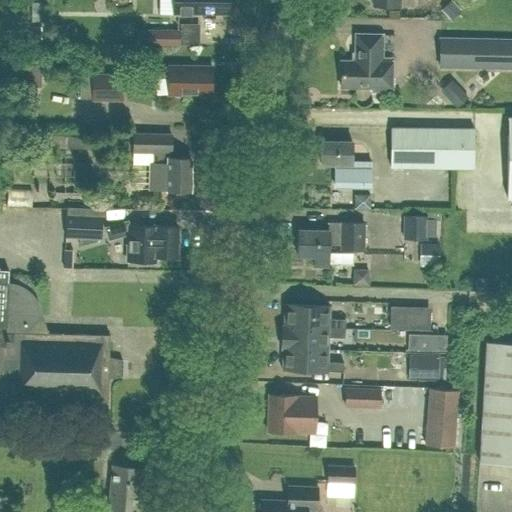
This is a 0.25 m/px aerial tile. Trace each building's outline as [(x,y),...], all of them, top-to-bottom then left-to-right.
[(195,14),(195,12),(226,12),(226,0),(171,0),(172,13),(195,14)] [(31,40),(40,41),(40,26),(31,26),(31,40)] [(152,30),(153,45),(180,46),(180,30),(152,30)] [(390,91),(391,58),(380,58),(381,34),(354,33),(353,60),(339,60),(339,86),(371,87),(370,90),(390,91)] [(511,38),(438,37),(437,67),(511,69),(511,38)] [(166,77),(166,94),(209,95),(210,65),(166,64),(166,66),(153,65),(153,77),(166,77)] [(90,73),(90,99),(121,100),(121,74),(90,73)] [(472,168),(473,128),(390,127),(390,166),(472,168)] [(151,165),(165,165),(165,190),(188,190),(188,158),(166,158),(166,153),(168,153),(168,133),(131,133),(131,152),(151,153),(151,165)] [(58,144),(66,144),(66,148),(94,149),(94,137),(58,136),(58,144)] [(319,163),(335,163),(335,181),(369,182),(369,162),(350,162),(351,141),(320,140),(319,163)] [(433,194),(433,207),(450,207),(450,195),(433,194)] [(66,215),(65,237),(100,239),(102,217),(66,215)] [(435,219),(427,218),(427,215),(403,215),(402,239),(427,239),(427,235),(435,236),(435,219)] [(295,254),(314,254),(313,266),(327,266),(327,244),(363,244),(364,224),(328,223),(328,230),(296,230),(295,254)] [(175,226),(153,225),(153,226),(126,225),(125,260),(153,261),(153,256),(174,257),(175,226)] [(384,254),(400,253),(399,236),(383,236),(384,254)] [(426,247),(426,262),(440,262),(440,247),(426,247)] [(108,335),(36,333),(37,323),(41,323),(41,315),(37,314),(37,311),(36,307),(34,303),(33,300),(30,296),(28,294),(28,293),(23,290),(18,287),(13,285),(7,284),(8,270),(0,269),(0,386),(10,389),(10,397),(106,400),(107,379),(120,376),(121,359),(107,357),(108,335)] [(329,318),(329,306),(284,304),(283,325),(281,325),(344,328),(344,319),(329,318)] [(344,337),(344,328),(281,325),(280,347),(327,349),(328,336),(344,337)] [(511,341),(486,340),(479,461),(511,462),(511,341)] [(327,362),(327,349),(280,347),(280,348),(282,348),(281,369),(342,372),(343,362),(327,362)] [(407,379),(438,380),(438,354),(408,353),(407,379)] [(379,408),(380,388),(344,386),(343,406),(379,408)] [(425,444),(454,446),(459,391),(430,388),(425,444)] [(267,394),(266,431),(312,433),(314,396),(267,394)] [(327,464),(326,482),(353,483),(354,465),(327,464)] [(142,482),(143,468),(110,465),(106,511),(135,511),(138,482),(142,482)] [(304,511),(305,508),(316,509),(317,486),(287,485),(286,500),(259,499),(258,511),(304,511)]
